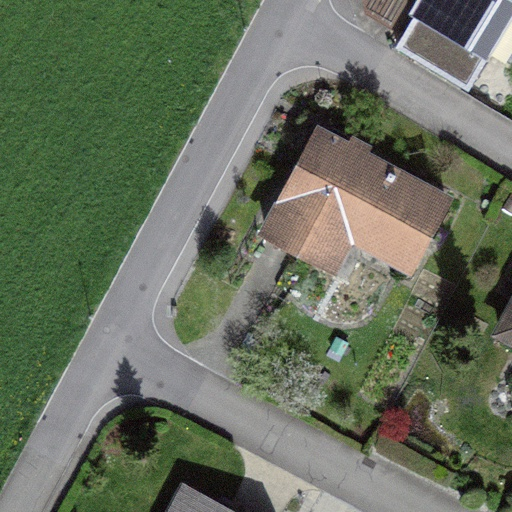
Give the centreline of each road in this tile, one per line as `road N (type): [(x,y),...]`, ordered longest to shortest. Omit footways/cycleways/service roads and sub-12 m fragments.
road 1 (residential): [(108,331),(434,511)]
road 2 (residential): [(281,17),(108,331)]
road 3 (residential): [(281,17),(511,153)]
road 4 (residential): [(108,331),(17,511)]
